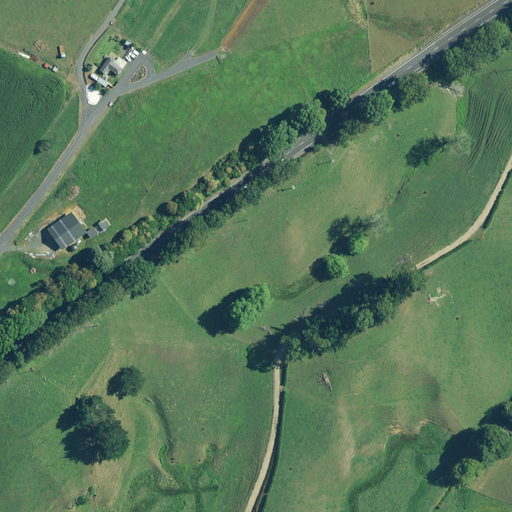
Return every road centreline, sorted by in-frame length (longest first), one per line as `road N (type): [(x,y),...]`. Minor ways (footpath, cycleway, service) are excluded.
road 1 (primary): [(0,357),(507,0)]
road 2 (track): [(511,151),(477,225),(280,349),(246,511)]
